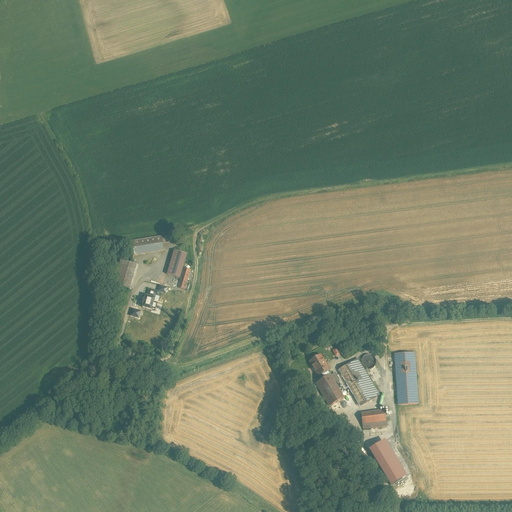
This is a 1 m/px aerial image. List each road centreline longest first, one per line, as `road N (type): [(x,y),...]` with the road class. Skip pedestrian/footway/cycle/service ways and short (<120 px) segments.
road 1 (track): [(112,353),(169,358),(188,308),(195,239),(245,205),(511,165)]
road 2 (track): [(352,358),(379,352),(396,324),(511,318)]
